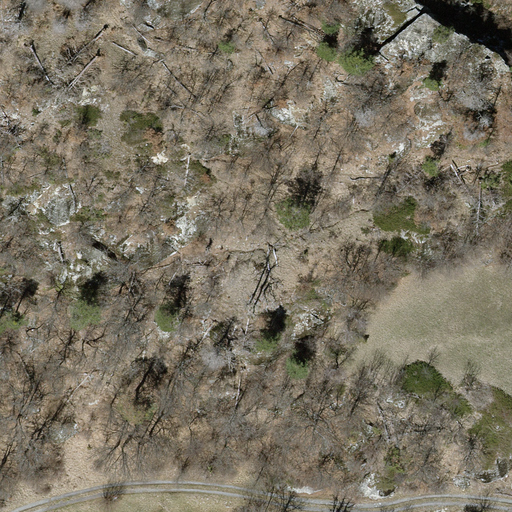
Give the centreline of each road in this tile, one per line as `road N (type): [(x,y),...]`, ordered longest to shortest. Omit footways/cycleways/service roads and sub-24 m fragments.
road 1 (track): [(40,511),(136,491),(257,494),(344,511)]
road 2 (track): [(363,511),(440,502),(511,509)]
